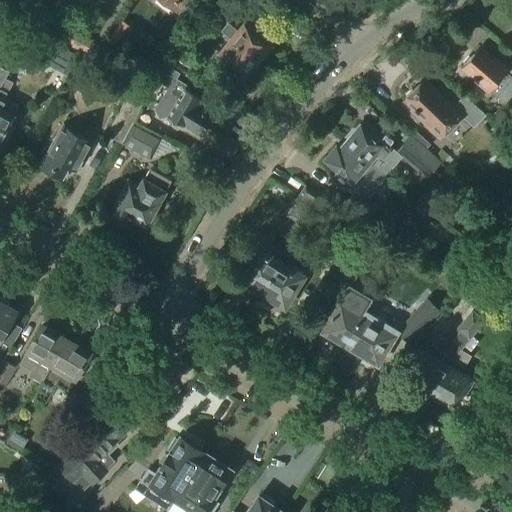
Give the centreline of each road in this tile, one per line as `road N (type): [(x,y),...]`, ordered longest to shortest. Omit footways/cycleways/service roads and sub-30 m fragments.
road 1 (residential): [(505,511),(164,313)]
road 2 (residential): [(164,313),(253,165),(365,45)]
road 3 (residential): [(164,313),(0,226)]
